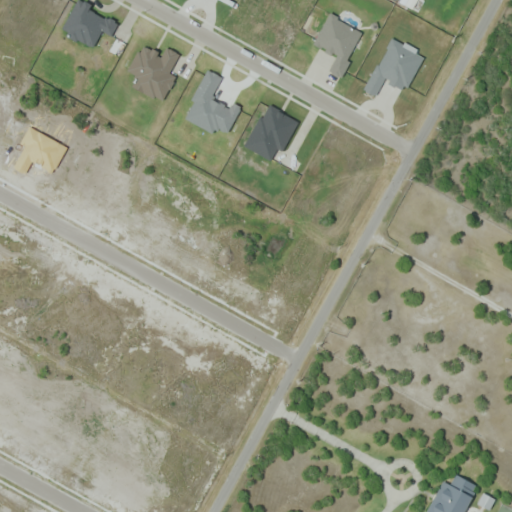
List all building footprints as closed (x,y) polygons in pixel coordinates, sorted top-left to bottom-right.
[(76,0),(61,31),(94,47),(102,31),(112,36),(118,23),(90,9),(92,4),(84,0),(76,0)] [(362,30),(327,14),(314,45),(336,55),(329,71),(341,77),(362,30)] [(180,53),(166,46),(162,54),(142,44),(128,71),(136,75),(131,85),(163,102),(176,75),(170,72),(180,53)] [(426,511),(445,478),(453,482),(458,473),(480,487),(466,511),(426,511)] [(484,492),(496,499),(491,510),(478,504),(484,492)]
